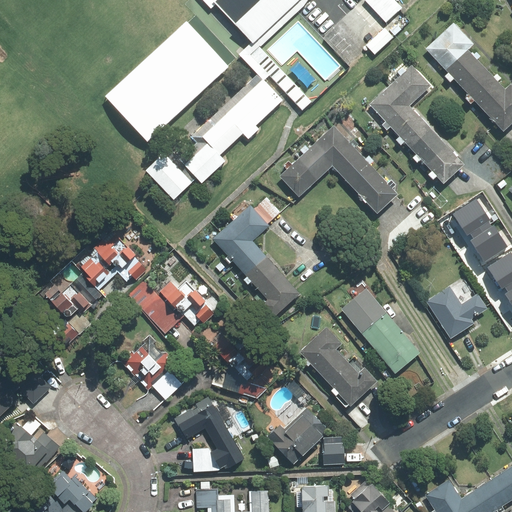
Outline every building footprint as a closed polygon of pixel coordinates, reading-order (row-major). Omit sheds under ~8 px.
[(205,0),(213,8),(218,3),(257,43),(301,0),(205,0)] [(366,0),(388,24),(405,8),(398,0),(366,0)] [(473,44),(453,23),(426,48),(446,69),(468,49),(473,44)] [(387,28),(368,45),(377,55),(403,30),(397,24),(390,31),(387,28)] [(473,55),(468,49),(446,69),(448,72),(444,76),(450,82),(454,79),(463,88),(485,67),(477,59),(481,56),(477,51),(473,55)] [(391,85),(409,105),(431,86),(412,66),(391,85)] [(493,77),(485,67),(463,88),(469,94),(464,98),(470,104),(475,100),(483,109),(505,89),(498,81),(501,78),(497,73),(493,77)] [(284,100),(266,80),(203,137),(208,143),(186,163),(205,184),(230,161),(224,155),(247,134),(251,138),(261,129),(257,125),(284,100)] [(483,109),(503,131),(511,122),(511,85),(511,84),(505,89),(483,109)] [(394,130),(415,111),(409,105),(391,85),(370,104),(394,130)] [(415,111),(394,130),(411,148),(431,129),(415,111)] [(333,165),(335,168),(356,149),(355,148),(359,144),(354,139),(349,143),(334,126),(314,145),(333,165)] [(426,165),(447,146),(431,129),(411,148),(426,165)] [(333,165),(314,145),(309,149),(305,145),(300,150),(304,154),(299,158),(318,178),(333,165)] [(426,165),(443,183),(464,164),(447,146),(426,165)] [(355,190),(376,171),(370,164),(374,161),(369,156),(365,159),(356,149),(335,168),(355,190)] [(194,183),(165,155),(148,172),(177,201),(194,183)] [(318,178),(299,158),(292,165),(289,161),(284,166),(287,170),(280,176),(299,196),(318,178)] [(388,183),(376,171),(355,190),(378,213),(398,194),(392,188),(396,185),(391,180),(388,183)] [(280,212),(267,197),(254,209),(267,224),(280,212)] [(489,221),(491,220),(476,199),(453,214),(467,235),(470,233),(472,236),(490,224),(489,221)] [(222,232),(229,239),(252,241),(269,226),(267,224),(254,209),(251,205),(222,232)] [(490,224),(472,236),(474,238),(471,240),(485,262),(508,247),(494,225),(492,227),(490,224)] [(148,270),(111,230),(75,263),(99,289),(118,272),(127,281),(133,276),(136,280),(148,270)] [(222,232),(214,239),(236,264),(256,245),(252,241),(229,239),(222,232)] [(256,245),(236,264),(255,285),(276,266),(256,245)] [(502,289),(505,287),(506,289),(511,285),(511,253),(511,252),(488,267),(502,289)] [(255,285),(268,299),(263,304),(275,317),(301,294),(276,266),(255,285)] [(81,314),(102,295),(82,274),(74,281),(71,284),(79,293),(70,301),(55,285),(45,294),(66,316),(68,317),(69,316),(71,316),(77,310),(81,314)] [(476,326),(480,323),(475,316),(487,309),(477,294),(475,295),(463,277),(426,301),(451,338),(474,323),(476,326)] [(170,282),(160,292),(172,303),(185,316),(195,326),(200,320),(204,324),(223,304),(212,294),(206,301),(186,281),(178,289),(170,282)] [(143,282),(129,294),(165,333),(185,316),(172,303),(169,306),(148,283),(143,282)] [(387,314),(366,289),(341,309),(363,335),(387,314)] [(387,314),(363,335),(395,373),(420,353),(387,314)] [(348,362),(336,349),(342,343),(327,327),(300,352),(328,381),(348,362)] [(221,355),(212,384),(257,398),(267,388),(246,382),(254,373),(259,377),(270,366),(241,336),(235,341),(227,332),(215,344),(221,355)] [(155,341),(149,335),(144,341),(146,343),(134,354),(132,353),(122,362),(148,390),(152,386),(168,370),(177,363),(166,352),(161,352),(153,343),(155,341)] [(108,342),(91,342),(91,361),(108,362),(108,342)] [(0,416),(24,394),(20,390),(30,380),(10,359),(0,368),(0,416)] [(365,368),(358,373),(348,362),(328,381),(334,388),(331,391),(346,407),(349,404),(350,406),(377,381),(365,368)] [(165,399),(181,384),(168,370),(152,386),(165,399)] [(24,394),(34,404),(51,387),(37,373),(30,380),(20,390),(24,394)] [(217,449),(211,452),(220,469),(225,466),(226,469),(244,458),(208,397),(197,404),(199,407),(192,411),(191,409),(174,418),(187,439),(205,429),(217,449)] [(280,425),(268,437),(294,464),(329,431),(306,408),(285,429),(280,425)] [(0,447),(34,477),(60,447),(43,433),(37,440),(32,435),(41,424),(32,416),(22,427),(17,422),(0,441),(0,447)] [(324,465),(345,464),(344,446),(342,446),(342,437),(324,438),(324,444),(323,444),(324,465)] [(193,449),(194,472),(218,470),(220,469),(211,452),(208,448),(193,449)] [(511,466),(493,479),(508,503),(511,500),(511,466)] [(51,505),(43,511),(59,511),(62,510),(63,511),(86,511),(94,505),(92,503),(96,499),(75,477),(72,480),(63,471),(48,486),(53,492),(46,499),(51,505)] [(475,490),(488,511),(493,511),(497,510),(497,511),(501,511),(505,510),(502,506),(508,503),(493,479),(475,490)] [(394,511),(388,504),(390,503),(372,484),(371,485),(366,480),(350,495),(355,500),(352,502),(353,503),(349,507),(353,511),(394,511)] [(449,480),(426,495),(435,509),(431,511),(458,511),(461,499),(449,480)] [(332,490),(329,490),(328,486),(302,487),(302,492),(296,492),(297,507),(302,507),(302,511),(335,511),(335,502),(333,502),(332,490)] [(197,508),(207,508),(218,507),(218,496),(218,489),(196,490),(197,508)] [(461,499),(458,511),(488,511),(475,490),(461,499)] [(268,511),(268,491),(249,492),(250,511),(242,511),(234,511),(234,495),(218,496),(218,507),(207,508),(207,511),(268,511)]
